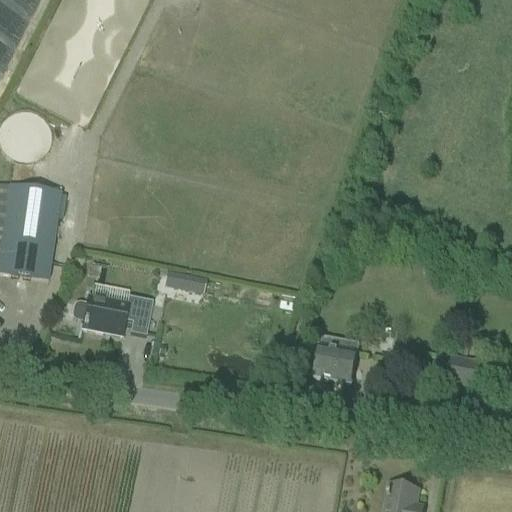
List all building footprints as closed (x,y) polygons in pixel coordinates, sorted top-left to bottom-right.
[(0,278),(46,286),(50,266),(59,199),(8,192),(0,245),(0,278)] [(174,280),(171,299),(209,305),(212,286),(174,280)] [(87,301),(85,309),(78,308),(75,309),(73,311),(71,319),(72,323),(74,325),(82,326),(80,334),(101,338),(101,336),(119,340),(119,342),(120,342),(124,325),(131,327),(129,338),(144,341),(152,307),(128,301),(126,309),(87,301)] [(174,344),(180,313),(162,309),(156,340),(174,344)] [(350,389),(353,369),(355,361),(357,349),(322,341),(320,354),(318,353),(316,363),(313,382),(350,389)] [(437,360),(432,388),(471,395),(477,368),(437,360)] [(413,511),(416,496),(388,491),(384,511),(413,511)]
